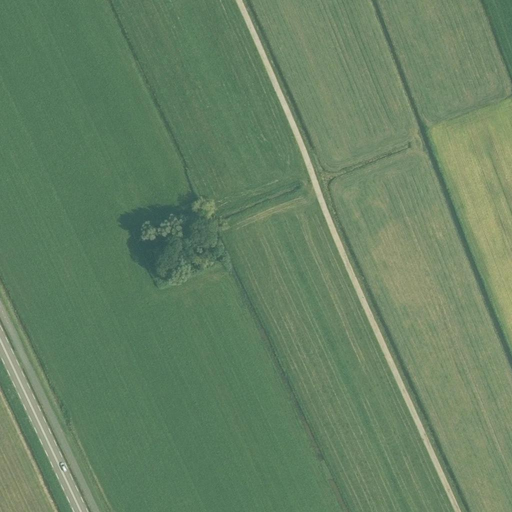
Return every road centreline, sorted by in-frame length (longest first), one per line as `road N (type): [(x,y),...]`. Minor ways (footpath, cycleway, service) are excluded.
road 1 (unclassified): [(96,511),(0,305)]
road 2 (primary): [(79,511),(0,342)]
